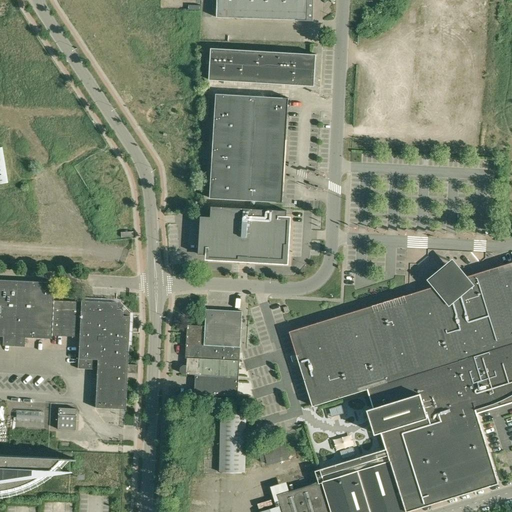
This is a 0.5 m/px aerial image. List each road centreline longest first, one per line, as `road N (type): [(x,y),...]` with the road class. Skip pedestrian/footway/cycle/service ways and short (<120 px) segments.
road 1 (unclassified): [(156,283),(298,288),(326,269),(344,0)]
road 2 (tertiary): [(156,283),(142,163),(36,0)]
road 3 (tertiary): [(146,511),(156,283)]
road 4 (unclassified): [(0,275),(156,283)]
